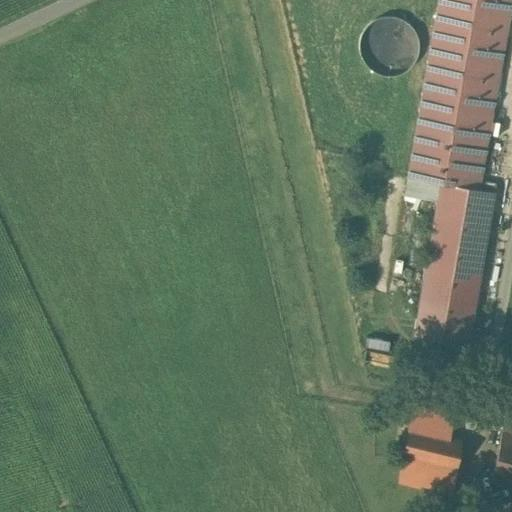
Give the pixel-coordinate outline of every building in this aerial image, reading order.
[(509,0),(437,0),(407,176),(439,182),(412,334),(467,343),(494,191),(477,188),(509,0)] [(359,46),(363,59),(371,69),(384,74),(397,74),(409,67),(417,56),(419,43),(415,31),(406,21),(394,15),(381,16),(369,23),(361,33),(359,46)] [(424,411),(423,421),(444,424),(445,413),(424,411)] [(423,421),(407,419),(401,464),(438,469),(444,424),(423,421)] [(511,429),(501,427),(489,479),(511,485),(511,484),(511,429)]
